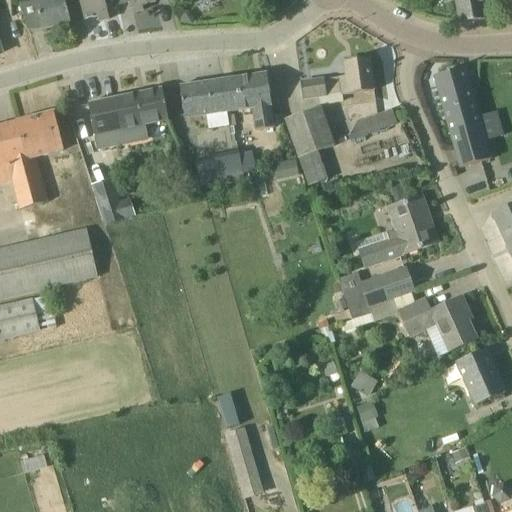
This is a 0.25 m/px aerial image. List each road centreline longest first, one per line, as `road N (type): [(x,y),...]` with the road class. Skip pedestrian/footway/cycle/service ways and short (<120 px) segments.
road 1 (residential): [(0,83),(112,54),(259,43),(325,0)]
road 2 (residential): [(511,326),(412,106),(408,72),(420,43)]
